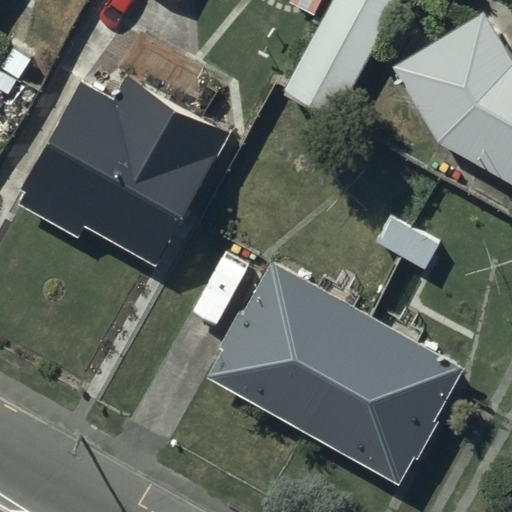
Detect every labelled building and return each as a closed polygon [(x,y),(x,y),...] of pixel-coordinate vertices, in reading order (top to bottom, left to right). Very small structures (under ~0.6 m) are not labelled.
[(390,0),(323,0),(281,80),(332,108),(390,0)] [(511,56),(509,55),(482,5),(395,53),(436,127),(511,169),(511,56)] [(220,121),(126,69),(112,93),(83,76),(25,177),(149,247),(220,121)] [(363,306),(269,254),(209,364),(303,415),(363,306)] [(452,355),(363,306),(303,415),(392,464),(452,355)]
